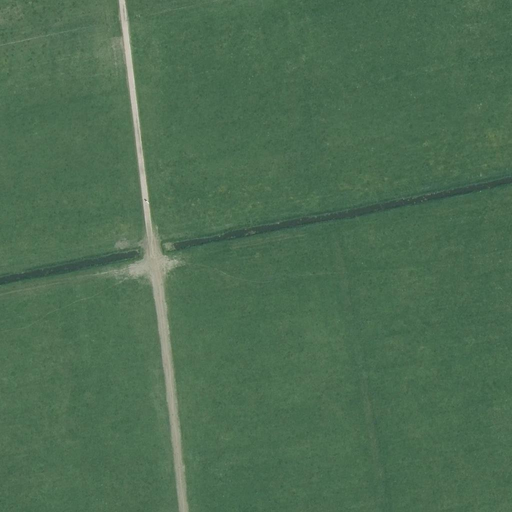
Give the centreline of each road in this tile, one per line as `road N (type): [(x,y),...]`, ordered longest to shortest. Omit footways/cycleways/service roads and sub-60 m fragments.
road 1 (track): [(121,0),(152,257)]
road 2 (track): [(184,511),(152,257)]
